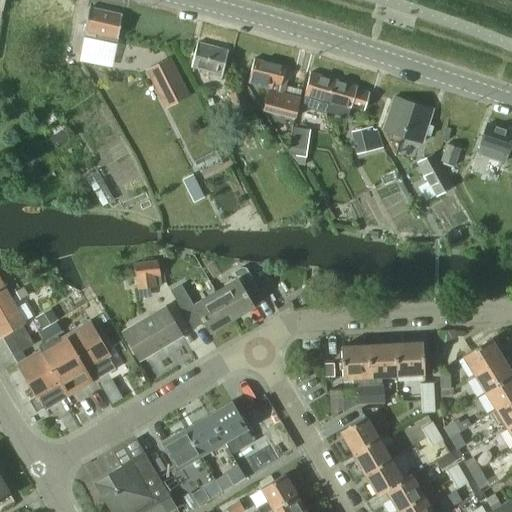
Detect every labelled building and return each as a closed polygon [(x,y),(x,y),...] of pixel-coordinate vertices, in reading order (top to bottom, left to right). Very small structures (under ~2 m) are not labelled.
[(83,36),(83,38),(116,44),(120,23),(121,16),(88,8),(84,31),(84,34),(83,36)] [(204,76),(220,79),(227,50),(196,43),(190,67),(206,71),(204,76)] [(247,82),(268,87),(262,110),(293,117),(298,99),(277,94),(284,67),(285,65),(254,57),(247,82)] [(170,58),(145,70),(164,108),(189,96),(170,58)] [(324,113),(325,111),(328,101),(325,101),(330,79),(310,73),(304,94),(301,107),(324,113)] [(328,101),(325,111),(347,117),(350,107),(350,105),(362,109),(367,91),(355,88),(356,86),(330,79),(325,101),(328,101)] [(237,86),(226,90),(236,112),(246,108),(237,86)] [(432,109),(393,96),(382,130),(421,142),(423,134),(428,135),(431,126),(426,125),(432,109)] [(477,153),(503,161),(511,134),(511,133),(487,125),(482,139),(477,153)] [(288,155),(289,155),(305,157),(309,130),(298,129),(292,127),(288,154),(288,155)] [(372,127),(351,132),(356,155),(383,149),(376,130),(373,130),(372,127)] [(440,161),(453,165),(459,149),(446,145),(440,161)] [(417,163),(436,195),(452,187),(433,154),(417,163)] [(191,176),(181,181),(192,203),(202,198),(191,176)] [(320,206),(325,214),(330,211),(331,211),(325,203),(320,206)] [(335,219),(330,211),(325,214),(331,222),(335,219)] [(155,260),(132,264),(136,288),(138,288),(150,286),(155,285),(154,276),(158,276),(155,260)] [(237,279),(215,291),(231,320),(253,307),(246,296),(258,290),(245,267),(240,267),(233,272),(237,279)] [(170,291),(178,305),(189,299),(181,285),(170,291)] [(189,299),(178,305),(192,329),(202,323),(208,333),(231,320),(215,291),(192,305),(189,299)] [(7,294),(0,297),(0,337),(7,347),(28,335),(22,324),(24,323),(7,294)] [(122,332),(138,360),(181,335),(164,307),(122,332)] [(35,318),(42,330),(54,323),(57,321),(50,309),(35,318)] [(17,365),(15,366),(34,399),(37,397),(44,409),(108,373),(114,369),(107,356),(109,355),(90,322),(59,340),(56,337),(38,347),(40,350),(26,359),(17,365)] [(42,330),(37,333),(42,342),(59,331),(54,323),(42,330)] [(28,335),(7,347),(8,350),(13,358),(22,353),(34,345),(30,337),(28,335)] [(462,356),(472,374),(500,357),(489,339),(462,356)] [(422,343),(395,344),(396,376),(424,375),(422,343)] [(395,344),(368,345),(370,378),(382,377),(396,376),(395,344)] [(370,386),(368,345),(341,347),(343,379),(358,379),(358,387),(357,386),(357,405),(371,404),(370,386)] [(472,374),(484,392),(511,375),(500,357),(472,374)] [(440,380),(440,388),(450,388),(449,375),(440,375),(440,380)] [(484,392),(495,410),(511,399),(511,375),(484,392)] [(424,384),(420,384),(420,399),(434,398),(433,383),(424,384)] [(382,385),(370,386),(371,404),(383,403),(382,385)] [(341,389),(329,390),(331,417),(340,411),(342,410),(341,389)] [(420,399),(421,413),(435,413),(434,398),(420,399)] [(495,411),(490,415),(496,424),(501,421),(506,428),(511,424),(511,399),(495,410),(495,411)] [(231,401),(208,415),(224,443),(247,429),(231,401)] [(208,415),(184,429),(200,457),(224,443),(208,415)] [(365,417),(340,431),(352,453),(378,438),(365,417)] [(457,420),(442,429),(449,440),(471,426),(466,419),(459,423),(457,420)] [(420,429),(426,438),(437,431),(432,422),(420,429)] [(200,457),(184,429),(160,443),(176,471),(200,457)] [(437,431),(426,438),(431,447),(442,440),(437,431)] [(459,434),(449,440),(456,450),(465,444),(459,434)] [(352,453),(364,474),(390,459),(383,448),(391,443),(387,435),(378,439),(378,438),(352,453)] [(244,479),(277,460),(268,446),(236,465),(244,479)] [(449,453),(434,461),(439,470),(454,462),(449,453)] [(143,454),(134,459),(93,483),(109,511),(168,511),(175,508),(143,454)] [(470,474),(470,475),(479,469),(472,457),(463,463),(470,474)] [(364,474),(376,495),(385,490),(402,480),(390,459),(364,474)] [(445,471),(450,480),(462,473),(456,464),(445,471)] [(479,469),(470,475),(473,479),(476,485),(485,480),(479,469)] [(462,473),(450,480),(456,490),(468,482),(462,473)] [(214,481),(221,492),(233,485),(226,474),(214,481)] [(267,511),(295,495),(283,475),(259,489),(266,501),(256,507),(259,511),(267,511)] [(402,480),(385,490),(397,511),(424,496),(418,486),(411,475),(402,480)] [(0,500),(5,498),(5,497),(9,495),(0,479),(0,500)] [(190,495),(198,506),(210,499),(203,488),(190,495)] [(424,496),(397,511),(433,511),(430,506),(436,502),(430,492),(424,496)] [(492,511),(500,505),(493,494),(484,499),(492,511)] [(304,511),(295,495),(267,511),(304,511)] [(511,511),(511,505),(509,500),(500,505),(492,511),(511,511)] [(226,507),(229,511),(242,511),(244,511),(238,501),(226,507)]
